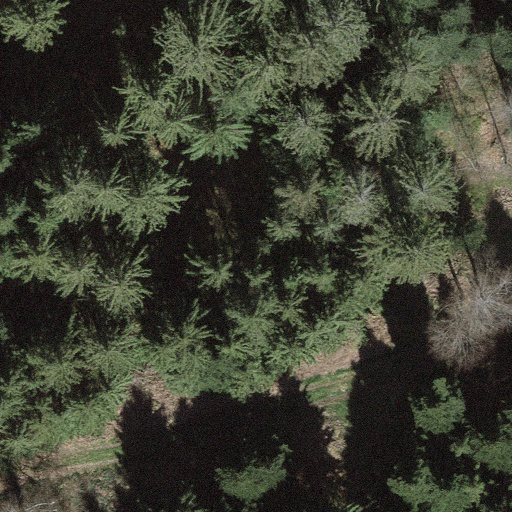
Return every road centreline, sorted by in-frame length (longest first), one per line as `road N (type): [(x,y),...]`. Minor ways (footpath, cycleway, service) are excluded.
road 1 (track): [(511,290),(381,360),(0,487)]
road 2 (track): [(381,360),(367,511)]
